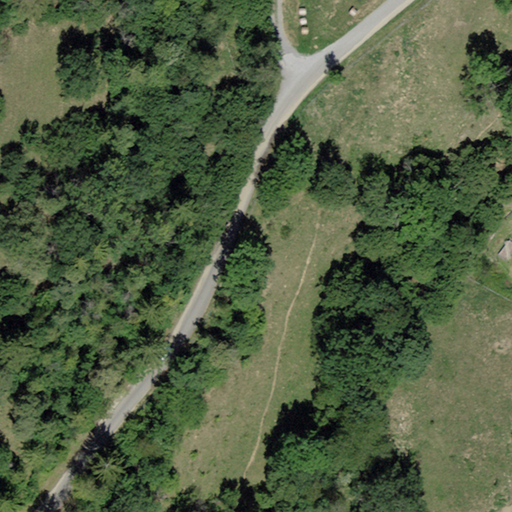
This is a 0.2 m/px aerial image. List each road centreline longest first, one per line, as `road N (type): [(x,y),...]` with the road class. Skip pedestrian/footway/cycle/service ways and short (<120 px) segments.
road 1 (residential): [(306,82),(171,397),(30,511)]
road 2 (residential): [(403,0),(306,82)]
